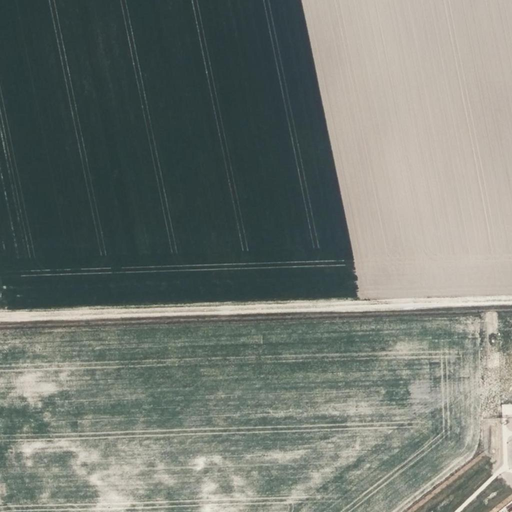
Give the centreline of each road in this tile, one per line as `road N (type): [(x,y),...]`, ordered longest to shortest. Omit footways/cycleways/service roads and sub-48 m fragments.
road 1 (track): [(511,299),(0,316)]
road 2 (residential): [(0,409),(511,394)]
